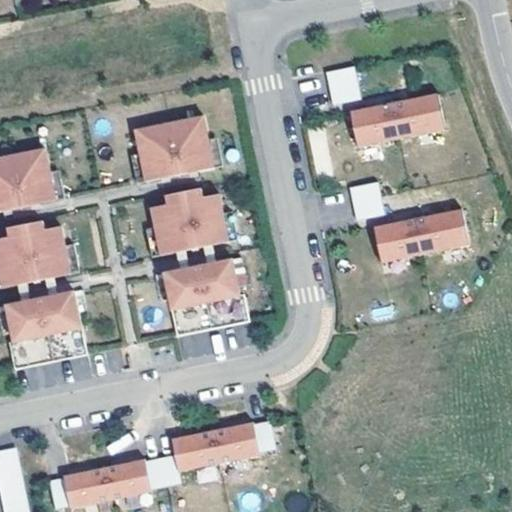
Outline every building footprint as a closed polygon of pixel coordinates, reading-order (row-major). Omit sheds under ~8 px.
[(357,64),(328,70),(335,103),(364,97),(357,64)] [(437,93),(350,111),(356,144),(444,126),(437,93)] [(208,115),(137,129),(142,154),(148,182),(218,167),(212,139),(208,115)] [(220,138),(212,139),(218,167),(226,166),(220,138)] [(49,147),(0,157),(0,211),(60,199),(54,172),(49,147)] [(142,154),(134,155),(140,183),(148,182),(142,154)] [(62,170),(54,172),(60,199),(67,198),(62,170)] [(380,179),(351,185),(358,218),(387,212),(380,179)] [(170,204),(153,208),(157,227),(163,255),(233,241),(227,212),(223,193),(207,197),(205,188),(168,195),(170,204)] [(460,207),(373,225),(380,259),(467,241),(460,207)] [(234,211),(227,212),(233,241),(240,239),(234,211)] [(11,236),(0,238),(0,265),(4,287),(74,273),(69,245),(65,226),(48,229),(46,220),(10,228),(11,236)] [(157,227),(150,228),(156,257),(163,255),(157,227)] [(75,244),(69,245),(74,273),(81,271),(75,244)] [(243,257),(237,258),(243,287),(248,286),(243,257)] [(237,258),(167,272),(173,301),(180,336),(253,322),(247,294),(244,295),(243,287),(237,258)] [(167,272),(159,274),(165,303),(173,301),(167,272)] [(85,290),(78,292),(83,319),(91,318),(85,290)] [(78,292),(8,306),(14,334),(15,341),(12,342),(18,370),(91,355),(83,319),(78,292)] [(8,306),(2,307),(8,334),(14,334),(8,306)] [(66,477),(51,480),(58,511),(72,508),(73,509),(154,493),(154,491),(185,485),(182,472),(264,456),(263,455),(279,451),(273,420),(257,423),(257,422),(175,438),(178,454),(148,460),(148,459),(66,476),(66,477)] [(29,511),(17,448),(0,451),(0,454),(11,511),(29,511)]
